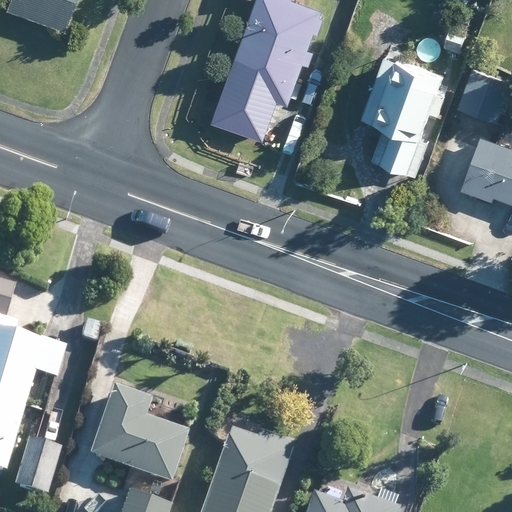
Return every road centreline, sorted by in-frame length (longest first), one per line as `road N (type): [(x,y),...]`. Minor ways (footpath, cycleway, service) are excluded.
road 1 (tertiary): [(94,181),(511,329)]
road 2 (residential): [(94,181),(164,0)]
